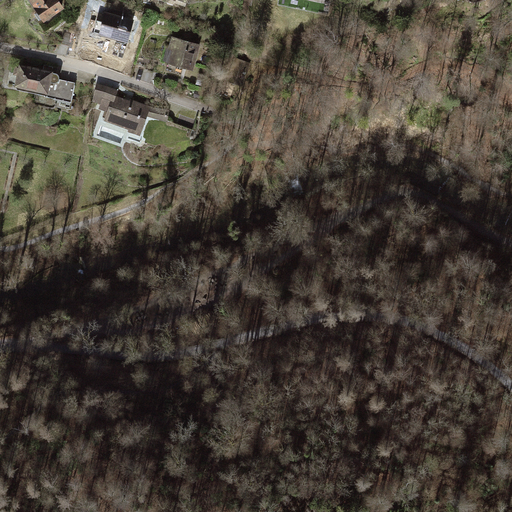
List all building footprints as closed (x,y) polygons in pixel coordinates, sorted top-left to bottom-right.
[(62,0),(30,0),(47,22),(68,7),(62,0)] [(106,11),(99,35),(129,44),(136,20),(106,11)] [(202,45),(173,37),(165,65),(195,73),(202,45)] [(222,80),(244,86),(251,62),(230,56),(222,80)] [(57,72),(18,63),(11,92),(72,106),(76,86),(55,81),(57,72)] [(172,111),(98,84),(92,100),(109,106),(102,124),(140,138),(147,119),(166,126),(172,111)]
